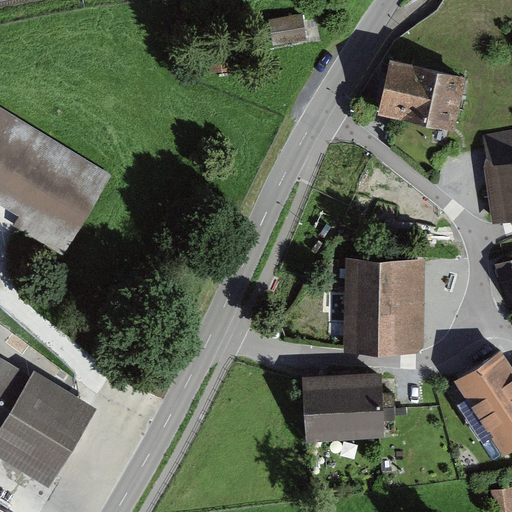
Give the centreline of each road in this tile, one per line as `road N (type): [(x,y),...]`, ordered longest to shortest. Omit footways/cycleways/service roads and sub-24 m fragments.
road 1 (tertiary): [(117,511),(286,172),(393,0)]
road 2 (track): [(0,261),(3,284),(23,313),(169,419)]
